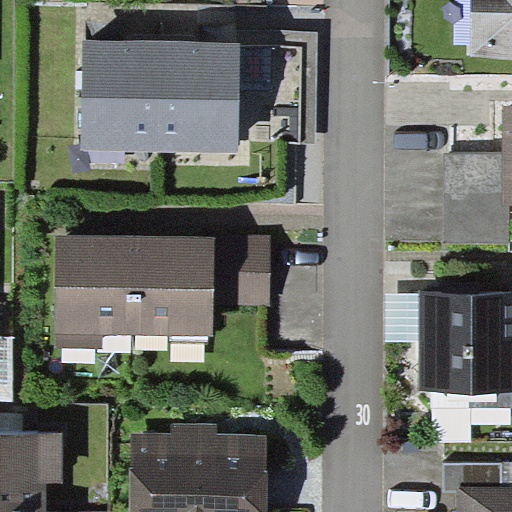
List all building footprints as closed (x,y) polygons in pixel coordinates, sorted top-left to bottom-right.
[(511,0),(469,0),(469,56),(511,56),(511,0)] [(81,149),(159,151),(161,40),(82,39),(81,149)] [(239,42),(161,40),(159,151),(238,152),(239,42)] [(511,104),(504,104),(504,153),(503,205),(510,204),(511,204),(511,104)] [(503,205),(504,153),(445,153),(444,242),(509,243),(510,204),(503,205)] [(103,334),(134,334),(134,235),(54,235),(53,333),(57,333),(103,334)] [(214,236),(134,235),(134,334),(213,334),(214,306),(214,236)] [(214,236),(214,306),(270,306),(270,235),(214,236)] [(387,340),(419,340),(418,292),(386,292),(387,340)] [(511,293),(418,292),(419,340),(419,390),(511,390),(511,293)] [(103,348),(103,334),(57,333),(57,347),(103,348)] [(171,423),(171,433),(217,433),(217,423),(171,423)] [(63,432),(0,431),(0,511),(64,511),(47,511),(47,484),(63,484),(63,432)] [(266,511),(267,434),(217,433),(171,433),(132,433),(130,511),(266,511)] [(511,463),(501,464),(501,487),(511,487),(511,463)] [(444,464),(444,491),(457,491),(457,487),(501,487),(501,464),(444,464)] [(457,491),(456,511),(511,511),(511,487),(501,487),(457,487),(457,491)]
